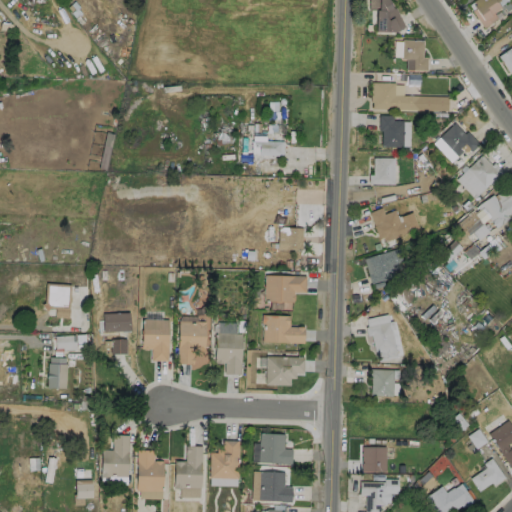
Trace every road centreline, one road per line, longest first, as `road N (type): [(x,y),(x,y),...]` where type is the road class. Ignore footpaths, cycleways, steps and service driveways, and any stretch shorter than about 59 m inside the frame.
road 1 (tertiary): [(326,511),(348,0)]
road 2 (residential): [(329,413),(165,407)]
road 3 (residential): [(511,119),(432,0)]
